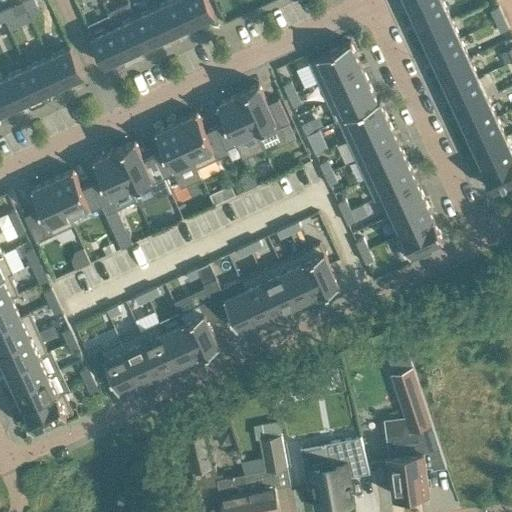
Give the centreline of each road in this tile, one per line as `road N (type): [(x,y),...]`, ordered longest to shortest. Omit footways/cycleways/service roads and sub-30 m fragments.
road 1 (residential): [(4,463),(483,240)]
road 2 (residential): [(372,1),(0,171)]
road 3 (residential): [(372,1),(483,240)]
